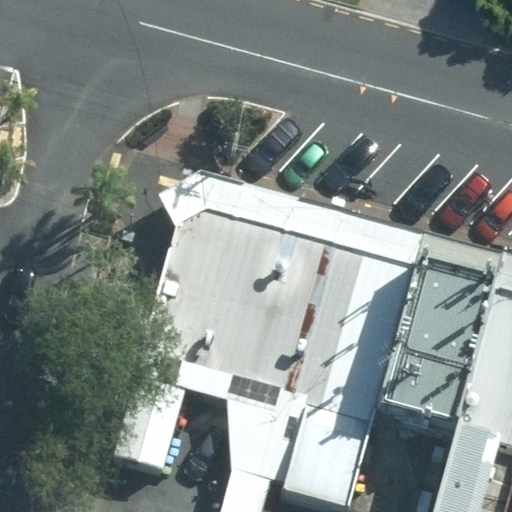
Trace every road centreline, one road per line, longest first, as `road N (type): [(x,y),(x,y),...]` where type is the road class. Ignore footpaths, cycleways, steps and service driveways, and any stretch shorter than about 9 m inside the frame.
road 1 (tertiary): [(124,21),(511,127)]
road 2 (tertiary): [(124,21),(40,229),(0,283)]
